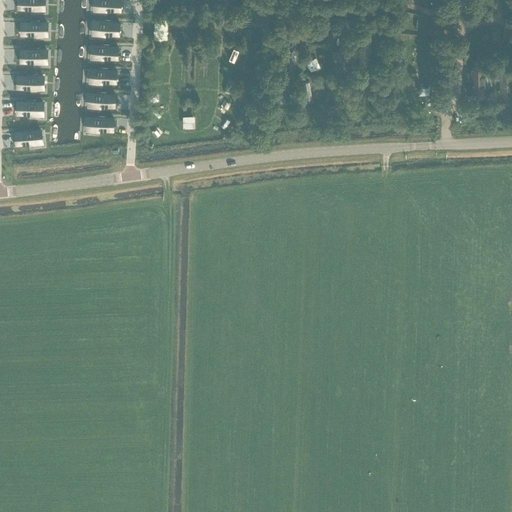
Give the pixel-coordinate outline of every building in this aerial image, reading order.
[(17,0),(18,8),(25,8),(31,9),(31,8),(43,8),(43,0),(17,0)] [(95,0),(95,9),(107,9),(107,10),(114,10),(121,10),(121,0),(95,0)] [(110,19),(101,18),(101,22),(94,21),(94,22),(93,33),(106,33),(106,34),(112,34),(119,34),(120,23),(110,22),(110,19)] [(39,19),(30,19),(30,22),(21,22),(21,34),(27,34),(27,35),(34,35),(34,34),(46,34),(46,24),(47,24),(47,23),(39,23),(39,19)] [(109,42),(100,42),(100,46),(92,45),(92,46),(92,56),(104,57),(104,58),(111,58),(118,58),(118,47),(109,46),(109,42)] [(39,46),(30,46),(30,50),(20,50),(20,61),(27,61),(27,62),(34,62),(34,61),(46,62),(46,51),(46,50),(39,50),(39,46)] [(207,48),(200,69),(208,72),(216,52),(207,48)] [(233,48),(229,58),(226,68),(233,71),(241,51),(233,48)] [(172,52),(180,73),(188,71),(182,50),(172,52)] [(160,53),(152,55),(158,76),(166,74),(160,53)] [(311,56),(306,59),(311,70),(316,67),(311,56)] [(108,66),(98,66),(98,70),(91,69),(91,70),(90,80),(103,81),(103,82),(109,82),(116,82),(117,71),(107,70),(108,66)] [(499,68),(501,103),(511,102),(511,74),(511,67),(499,68)] [(473,77),(475,79),(475,83),(473,85),(473,91),(476,93),(484,93),(484,90),(494,90),(493,71),(483,71),(483,68),(474,69),(472,71),(473,77)] [(36,72),(27,72),(27,76),(17,76),(17,87),(24,87),(24,88),(30,88),(30,87),(43,88),(43,77),(43,76),(36,76),(36,72)] [(239,79),(230,75),(223,96),(231,99),(239,79)] [(158,81),(150,83),(156,105),(164,102),(158,81)] [(106,90),(97,90),(97,94),(89,93),(89,94),(90,94),(89,104),(101,105),(101,106),(108,106),(115,106),(116,95),(106,94),(106,90)] [(35,98),(26,98),(26,102),(17,102),(16,113),(23,113),(23,114),(30,114),(30,113),(42,114),(42,103),(43,103),(43,102),(35,102),(35,98)] [(228,101),(222,121),(229,126),(237,106),(228,101)] [(157,110),(150,112),(157,133),(164,131),(157,110)] [(105,114),(96,114),(95,117),(88,117),(88,118),(88,128),(100,129),(100,130),(106,130),(113,130),(114,119),(104,118),(105,114)] [(33,131),(33,127),(24,128),(24,132),(15,133),(16,144),(22,143),(23,144),(29,143),(41,141),(40,131),(41,131),(41,130),(33,131)]
